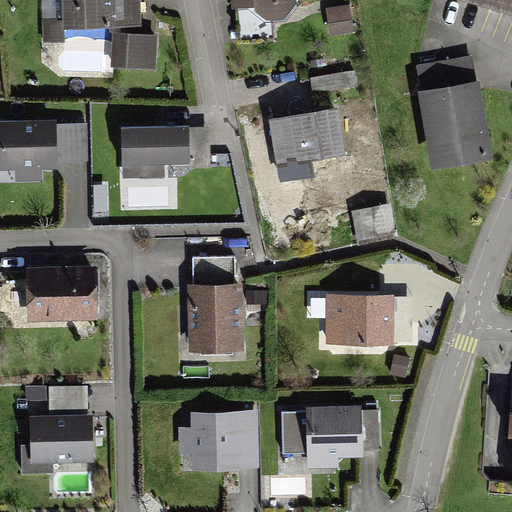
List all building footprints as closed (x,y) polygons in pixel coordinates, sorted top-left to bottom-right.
[(65,23),(132,23),(132,0),(53,0),(54,21),(42,21),(42,46),(65,46),(65,23)] [(290,0),(226,0),(227,8),(233,7),(235,39),(268,37),(267,20),(282,19),(290,7),(290,0)] [(511,3),(511,0),(471,0),(510,12),(511,3)] [(348,10),(326,13),(328,29),(350,27),(348,10)] [(149,38),(117,35),(114,66),(146,69),(149,38)] [(486,151),(467,57),(414,68),(433,162),(486,151)] [(352,69),(303,76),(306,96),(355,89),(352,69)] [(331,116),(269,123),(275,175),(303,172),(301,158),(335,154),(331,116)] [(59,122),(0,123),(0,183),(40,184),(40,173),(54,172),(53,164),(86,163),(83,130),(58,128),(59,122)] [(189,127),(120,128),(121,181),(168,180),(168,167),(189,166),(189,127)] [(384,204),(343,207),(346,243),(388,239),(384,204)] [(98,269),(25,268),(26,323),(96,320),(98,269)] [(241,287),(182,286),(180,340),(187,352),(241,352),(241,287)] [(409,301),(321,296),(321,325),(335,326),(335,346),(390,347),(391,343),(410,346),(409,301)] [(358,409),(307,409),(306,478),(337,478),(338,457),(358,457),(358,409)] [(258,412),(191,412),(191,429),(177,429),(177,456),(190,456),(191,471),(258,471),(258,412)] [(89,414),(29,414),(30,461),(90,460),(89,414)]
